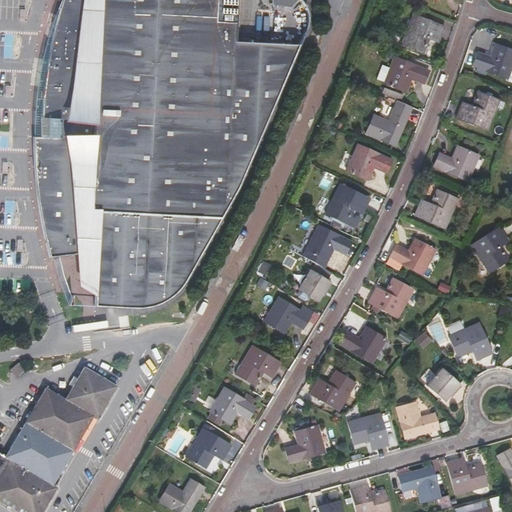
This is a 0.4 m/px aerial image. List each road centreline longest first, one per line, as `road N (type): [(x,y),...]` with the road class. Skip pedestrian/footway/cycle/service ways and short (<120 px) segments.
road 1 (residential): [(470,9),(358,272),(212,510)]
road 2 (unclassified): [(192,337),(263,209),(354,2)]
road 3 (residential): [(212,510),(496,433)]
road 4 (unclassified): [(90,511),(192,337)]
road 5 (unclassified): [(0,353),(165,333),(192,337)]
